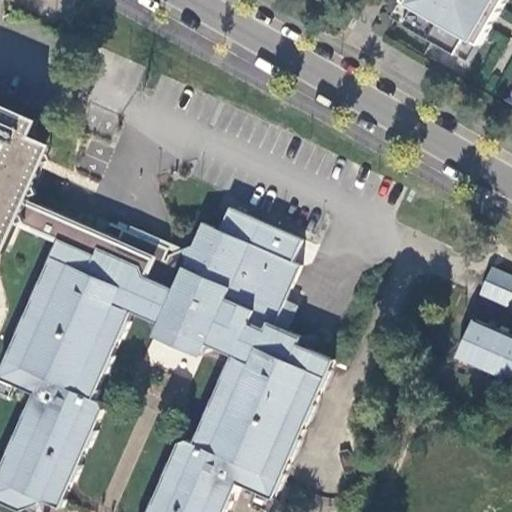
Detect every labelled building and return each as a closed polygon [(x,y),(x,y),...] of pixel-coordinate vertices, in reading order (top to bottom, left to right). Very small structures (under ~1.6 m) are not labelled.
[(405,0),(417,6),(408,23),(459,53),(469,36),(482,43),(492,26),(483,21),(489,11),(498,17),(507,0),(405,0)] [(0,100),(0,247),(10,252),(23,222),(61,238),(61,237),(98,254),(102,246),(144,265),(154,261),(166,259),(170,247),(125,227),(119,241),(31,203),(35,194),(41,192),(39,185),(49,161),(56,159),(53,152),(57,143),(36,134),(43,119),(0,100)] [(303,237),(230,205),(220,227),(205,220),(194,243),(171,254),(168,260),(166,259),(154,261),(144,265),(102,246),(98,254),(61,237),(61,238),(1,377),(37,393),(0,478),(0,499),(25,511),(42,503),(43,500),(62,509),(106,408),(102,400),(94,397),(133,309),(234,354),(196,442),(188,438),(181,441),(150,511),(226,511),(240,481),(275,497),(336,357),(300,342),(303,334),(276,323),(302,263),(294,259),(303,237)] [(511,295),(511,272),(494,265),(482,292),(509,304),(511,295)] [(511,333),(475,318),(459,357),(511,378),(511,333)] [(174,367),(180,353),(153,341),(147,355),(174,367)]
